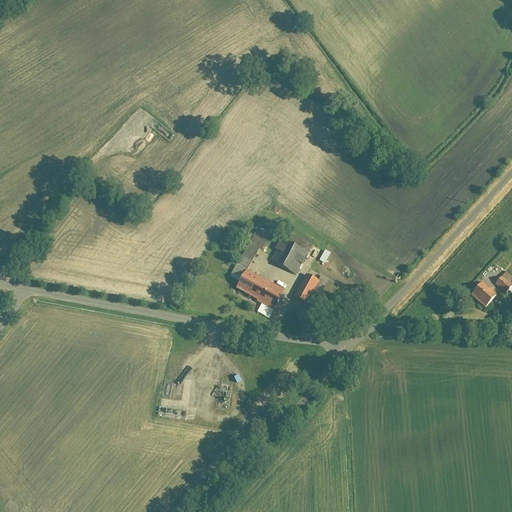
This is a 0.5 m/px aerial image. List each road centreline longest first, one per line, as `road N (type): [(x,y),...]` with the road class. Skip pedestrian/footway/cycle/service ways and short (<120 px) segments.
road 1 (unclassified): [(362,334),(318,341),(227,329),(0,284)]
road 2 (residential): [(206,511),(362,334)]
road 3 (unclassified): [(395,297),(511,172)]
road 4 (unclassified): [(511,333),(391,325),(362,334)]
